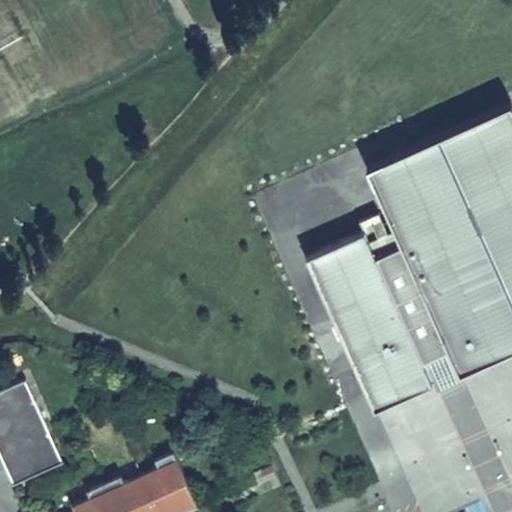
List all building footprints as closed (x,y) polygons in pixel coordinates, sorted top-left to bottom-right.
[(511,105),(510,101),(371,164),(397,223),(374,233),(370,225),(306,253),(375,406),(432,380),(423,359),(452,346),(461,367),(511,344),(511,105)] [(469,383),(461,367),(452,346),(423,359),(432,380),(439,396),(465,384),(469,383)] [(33,401),(35,400),(25,377),(22,379),(33,401)] [(50,432),(35,400),(33,401),(22,379),(0,389),(0,451),(1,454),(3,453),(16,482),(60,462),(47,433),(50,432)] [(62,461),(50,432),(47,433),(60,462),(62,461)] [(88,488),(91,494),(73,502),(77,511),(160,511),(173,507),(171,501),(175,499),(180,511),(193,511),(200,509),(173,449),(156,457),(159,463),(124,479),(121,473),(88,488)] [(3,453),(1,454),(14,482),(16,482),(3,453)] [(271,462),(256,469),(261,480),(275,473),(271,462)]
